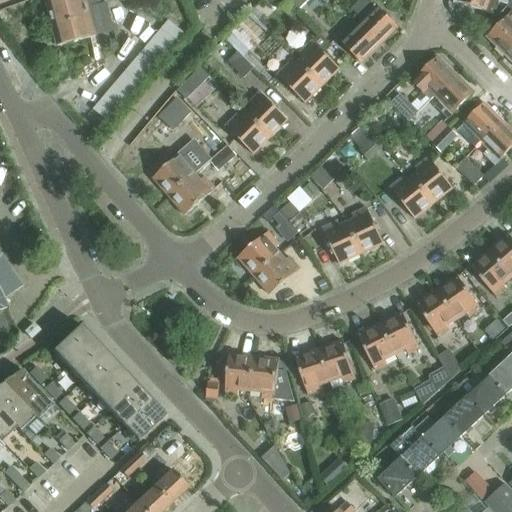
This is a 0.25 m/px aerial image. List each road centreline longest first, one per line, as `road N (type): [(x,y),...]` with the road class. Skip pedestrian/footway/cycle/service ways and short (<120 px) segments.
road 1 (residential): [(177,260),(258,324),(295,323),(422,260),(511,178)]
road 2 (residential): [(177,260),(217,235),(431,32)]
road 3 (residential): [(19,117),(36,110),(56,117),(177,260)]
road 4 (residential): [(243,468),(98,300)]
road 5 (residential): [(98,300),(19,117)]
